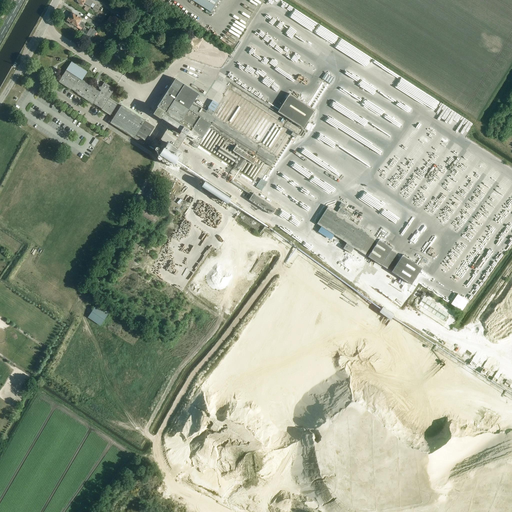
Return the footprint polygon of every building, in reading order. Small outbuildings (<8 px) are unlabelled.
[(192,0),(214,14),(222,0),(192,0)] [(86,35),(89,37),(92,39),(97,32),(85,24),(87,21),(83,18),(83,19),(72,12),(69,17),(66,21),(77,28),(77,27),(81,30),(84,26),(89,29),(86,34),(80,31),(79,33),(85,37),(86,35)] [(87,16),(89,17),(97,22),(96,24),(99,26),(102,21),(89,13),(87,16)] [(270,30),(271,32),(274,34),(274,36),(282,41),(284,40),(283,36),(277,32),(278,30),(274,27),(272,27),(272,23),(268,20),(269,18),(263,14),(260,15),(260,24),(263,26),(267,25),(267,28),(270,30)] [(112,17),(110,16),(107,20),(117,27),(121,21),(119,20),(119,19),(114,16),(114,17),(113,17),(112,17)] [(261,37),(252,31),(250,35),(258,41),(261,37)] [(271,50),(275,44),(263,36),(259,42),(271,50)] [(334,42),(331,47),(342,53),(340,55),(344,57),(342,60),(356,68),(362,58),(334,42)] [(193,48),(204,59),(208,55),(198,44),(193,48)] [(272,52),(283,57),(285,51),(275,46),(272,52)] [(89,85),(85,82),(82,80),(87,72),(71,62),(59,82),(71,90),(71,89),(74,91),(77,93),(77,94),(92,103),(102,109),(101,110),(110,115),(117,104),(108,99),(114,89),(104,83),(101,87),(99,87),(99,89),(101,90),(100,92),(92,87),(89,85)] [(231,63),(229,68),(236,72),(238,66),(231,63)] [(239,75),(266,91),(269,87),(241,70),(239,75)] [(322,79),(330,84),(334,78),(325,73),(322,79)] [(206,112),(193,103),(198,94),(175,79),(158,107),(154,114),(161,118),(162,117),(164,118),(162,121),(170,126),(169,128),(179,134),(184,137),(185,137),(186,135),(195,141),(193,144),(198,147),(200,143),(199,142),(210,126),(223,134),(222,135),(236,145),(232,151),(253,164),(256,158),(270,167),(277,158),(212,115),(214,112),(208,108),(206,112)] [(335,93),(352,104),(357,96),(340,85),(335,93)] [(303,128),(315,110),(290,94),(278,112),(303,128)] [(154,127),(145,121),(145,120),(122,105),(110,123),(143,144),(154,127)] [(356,118),(352,125),(377,141),(379,137),(383,139),(385,135),(367,124),(368,123),(364,120),(363,122),(356,118)] [(173,138),(176,133),(153,119),(150,124),(173,138)] [(457,135),(464,126),(454,119),(450,124),(454,126),(451,131),(457,135)] [(336,149),(336,148),(310,132),(307,137),(311,139),(310,142),(331,155),(333,153),(341,159),(344,154),(336,149)] [(177,148),(184,137),(179,134),(172,145),(168,143),(164,148),(163,147),(159,154),(174,164),(182,152),(177,148)] [(98,153),(105,156),(110,145),(103,142),(98,153)] [(358,151),(370,157),(374,149),(362,143),(358,151)] [(304,146),(300,152),(308,156),(310,157),(311,156),(315,158),(313,161),(322,166),(325,162),(314,155),(315,153),(304,146)] [(316,169),(313,168),(312,173),(321,175),(321,172),(320,172),(321,167),(316,166),(316,169)] [(230,177),(241,183),(243,180),(232,173),(230,177)] [(261,191),(267,182),(265,181),(263,179),(261,179),(256,187),(261,191)] [(270,180),(264,189),(300,210),(305,201),(270,180)] [(230,198),(205,181),(202,186),(232,206),(237,199),(231,196),(230,198)] [(271,215),(275,208),(249,191),(245,197),(271,215)] [(153,223),(159,213),(144,204),(138,214),(153,223)] [(317,223),(317,224),(319,225),(339,238),(346,243),(343,248),(350,253),(353,247),(367,256),(380,264),(391,247),(378,239),(377,238),(352,222),(349,220),(351,217),(350,216),(352,213),(346,210),(345,211),(340,207),(336,212),(333,210),(328,207),(328,206),(328,207),(324,213),(319,221),(317,223)] [(146,223),(148,220),(138,214),(136,218),(146,223)] [(402,254),(391,271),(394,273),(408,282),(410,283),(421,267),(421,266),(402,254)] [(464,281),(470,273),(466,270),(461,278),(464,281)] [(469,301),(458,294),(451,304),(462,311),(469,301)] [(97,303),(88,317),(100,325),(109,312),(97,303)] [(391,320),(394,315),(383,307),(379,312),(391,320)] [(373,319),(385,326),(387,323),(374,316),(373,319)]
